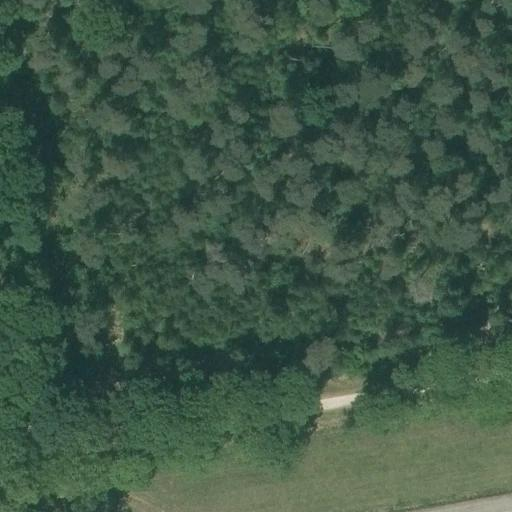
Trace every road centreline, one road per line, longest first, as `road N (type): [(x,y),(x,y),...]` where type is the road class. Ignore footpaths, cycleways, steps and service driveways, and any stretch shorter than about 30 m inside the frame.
road 1 (track): [(511,369),(43,449)]
road 2 (track): [(0,231),(43,449)]
